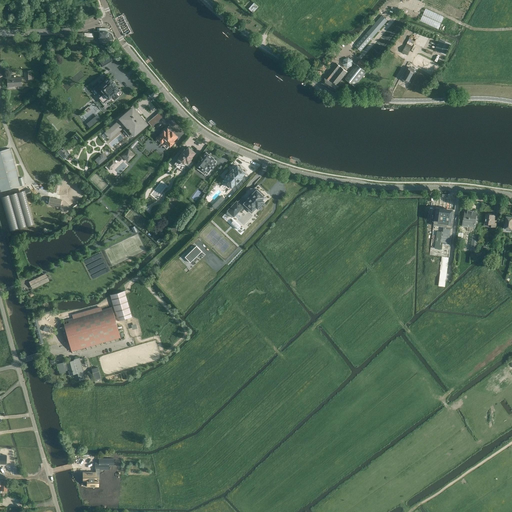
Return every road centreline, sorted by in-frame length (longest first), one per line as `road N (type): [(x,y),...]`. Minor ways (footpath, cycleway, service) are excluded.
road 1 (tertiary): [(511,196),(350,183),(267,162),(187,117),(110,18)]
road 2 (unclassified): [(511,101),(336,95),(205,0)]
road 3 (unclassified): [(59,511),(0,297)]
road 4 (track): [(511,444),(410,511)]
